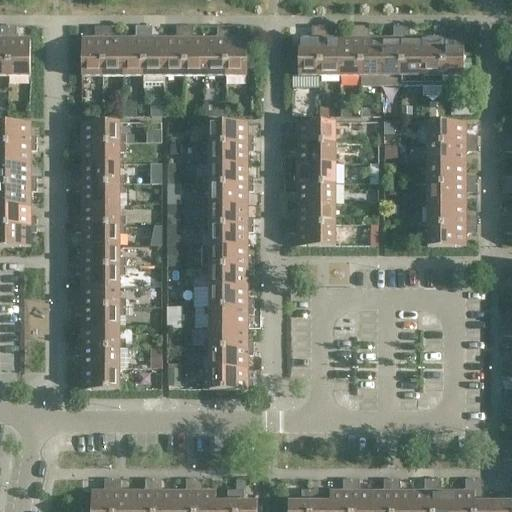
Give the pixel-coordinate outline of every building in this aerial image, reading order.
[(0,78),(9,78),(9,28),(1,28),(1,37),(0,37),(0,78)] [(30,78),(30,40),(20,40),(17,37),(17,28),(9,28),(9,78),(30,78)] [(103,78),(103,28),(95,28),(95,37),(92,40),(82,40),(82,78),(103,78)] [(124,78),(123,40),(114,40),(111,37),(111,28),(103,28),(103,78),(124,78)] [(144,78),(144,28),(136,28),(136,37),(133,40),(123,40),(124,78),(144,78)] [(164,78),(164,40),(155,40),(152,37),(152,28),(144,28),(144,78),(164,78)] [(185,78),(185,28),(177,28),(177,37),(174,40),(164,40),(164,78),(185,78)] [(205,78),(205,40),(196,40),(193,37),(193,28),(185,28),(185,78),(205,78)] [(225,78),(225,28),(217,28),(217,37),(214,40),(205,40),(205,78),(225,78)] [(247,78),(247,40),(236,40),(234,37),(234,28),(225,28),(225,78),(247,78)] [(320,78),(320,28),(312,28),(312,37),(309,40),(298,40),(298,78),(320,78)] [(340,78),(340,40),(331,40),(328,37),(328,28),(320,28),(320,78),(340,78)] [(361,78),(361,28),(352,28),(352,37),(350,40),(340,40),(340,78),(361,78)] [(381,88),(381,40),(372,40),(369,37),(369,28),(361,28),(361,78),(361,88),(381,88)] [(401,88),(401,28),(393,28),(393,37),(390,40),(381,40),(381,88),(401,88)] [(422,88),(422,40),(413,40),(410,37),(410,28),(401,28),(401,88),(422,88)] [(442,78),(442,28),(434,28),(434,37),(431,40),(422,40),(422,88),(442,88),(442,78)] [(464,78),(464,40),(453,40),(450,37),(450,28),(442,28),(442,78),(464,78)] [(31,138),(31,124),(0,124),(0,145),(37,146),(37,138),(31,138)] [(120,137),(120,124),(82,124),(82,138),(76,138),(76,146),(126,146),(126,137),(120,137)] [(247,138),(247,124),(209,124),(209,137),(203,137),(203,146),(253,146),(253,138),(247,138)] [(335,146),(335,124),(297,124),(297,135),(294,138),(285,138),(285,146),(335,146)] [(469,138),(466,135),(466,124),(427,124),(427,146),(477,146),(477,138),(469,138)] [(511,145),(511,136),(511,138),(502,138),(502,146),(511,145)] [(0,166),(31,166),(31,153),(37,153),(37,146),(0,145),(0,166)] [(511,145),(502,146),(502,154),(511,154),(511,155),(511,145)] [(120,166),(120,155),(126,155),(126,146),(76,146),(76,153),(82,153),(82,166),(120,166)] [(247,166),(247,153),(253,153),(253,146),(203,146),(203,155),(209,155),(209,166),(247,166)] [(335,166),(335,146),(285,146),(285,154),(294,154),(297,157),(297,166),(335,166)] [(466,157),(469,154),(477,154),(477,146),(427,146),(427,166),(466,166),(466,157)] [(31,179),(31,166),(0,166),(0,186),(37,187),(37,179),(31,179)] [(120,178),(120,166),(82,166),(82,179),(76,179),(76,187),(126,187),(126,178),(120,178)] [(247,179),(247,166),(209,166),(209,178),(203,178),(203,187),(253,186),(253,179),(247,179)] [(335,187),(335,166),(297,166),(297,176),(294,178),(285,178),(285,187),(335,187)] [(469,178),(466,176),(466,166),(427,166),(427,187),(477,187),(477,178),(469,178)] [(511,177),(511,179),(502,178),(502,187),(511,186),(511,177)] [(0,206),(31,207),(31,194),(37,194),(37,187),(0,186),(0,206)] [(247,207),(247,194),(253,194),(253,186),(203,187),(203,195),(209,195),(209,207),(247,207)] [(511,186),(502,187),(502,195),(511,195),(511,196),(511,186)] [(120,207),(120,195),(126,195),(126,187),(76,187),(76,194),(82,194),(82,207),(120,207)] [(335,207),(335,187),(285,187),(285,195),(294,195),(297,198),(297,207),(335,207)] [(466,198),(469,195),(477,195),(477,187),(427,187),(427,207),(466,207),(466,198)] [(170,203),(168,266),(182,266),(184,203),(170,203)] [(31,220),(31,207),(0,206),(0,227),(37,227),(37,220),(31,220)] [(120,218),(120,207),(82,207),(82,220),(76,220),(76,227),(126,227),(126,218),(120,218)] [(247,220),(247,207),(209,207),(209,218),(203,218),(203,227),(253,227),(253,220),(247,220)] [(335,227),(335,207),(297,207),(297,216),(294,219),(285,219),(285,227),(335,227)] [(469,219),(466,217),(466,207),(427,207),(427,228),(477,228),(477,219),(469,219)] [(511,227),(511,218),(511,219),(502,219),(502,228),(511,227)] [(0,248),(31,249),(31,235),(37,235),(37,227),(0,227),(0,248)] [(120,248),(120,236),(126,236),(126,227),(76,227),(76,235),(82,235),(82,248),(120,248)] [(247,248),(247,235),(253,235),(253,227),(203,227),(203,236),(209,236),(209,248),(247,248)] [(335,249),(335,227),(285,227),(285,236),(294,236),(297,238),(297,249),(335,249)] [(511,227),(502,228),(502,236),(511,236),(511,227)] [(466,238),(469,236),(478,236),(477,228),(427,228),(427,249),(466,249),(466,238)] [(120,260),(120,248),(82,248),(82,261),(76,261),(76,269),(126,269),(126,260),(120,260)] [(247,261),(247,248),(209,248),(209,260),(203,260),(203,269),(253,269),(253,261),(247,261)] [(120,289),(120,278),(126,278),(126,269),(76,269),(76,276),(82,276),(82,289),(120,289)] [(247,289),(247,276),(253,276),(253,269),(203,269),(203,278),(209,278),(209,289),(247,289)] [(511,289),(511,279),(511,281),(502,281),(502,289),(511,289)] [(120,301),(120,289),(82,289),(82,302),(76,302),(76,310),(126,310),(126,301),(120,301)] [(247,302),(247,289),(209,289),(209,301),(203,301),(203,310),(253,310),(253,302),(247,302)] [(511,289),(502,289),(502,297),(511,297),(511,298),(511,289)] [(120,330),(120,318),(126,318),(126,310),(76,310),(76,317),(82,317),(82,330),(120,330)] [(247,330),(247,317),(253,317),(253,310),(203,310),(203,318),(209,318),(209,330),(247,330)] [(511,330),(511,320),(511,322),(502,322),(502,330),(511,330)] [(119,342),(120,330),(82,330),(82,343),(76,343),(76,351),(126,351),(125,342),(119,342)] [(247,343),(247,330),(209,330),(209,341),(203,342),(203,350),(253,350),(253,343),(247,343)] [(511,330),(502,330),(502,338),(511,338),(511,339),(511,330)] [(247,371),(247,358),(253,358),(253,350),(203,350),(203,359),(209,359),(210,371),(247,371)] [(119,371),(120,359),(126,359),(126,351),(76,351),(76,358),(82,358),(82,371),(119,371)] [(511,371),(511,361),(511,363),(502,363),(502,371),(511,371)] [(119,382),(119,371),(82,371),(82,384),(76,384),(76,392),(82,392),(125,392),(125,382),(119,382)] [(247,384),(247,371),(210,371),(209,382),(203,382),(203,392),(247,392),(253,392),(253,384),(247,384)] [(511,371),(502,371),(502,380),(511,380),(511,371)] [(511,412),(511,402),(511,404),(502,404),(502,412),(511,412)] [(511,412),(502,412),(502,420),(511,420),(511,421),(511,412)] [(511,453),(511,443),(511,445),(502,445),(502,453),(511,453)] [(511,453),(502,453),(502,462),(511,461),(511,453)] [(112,511),(113,481),(104,481),(104,490),(102,493),(91,493),(91,511),(112,511)] [(133,511),(133,493),(124,493),(121,490),(121,481),(113,481),(112,511),(133,511)] [(153,511),(153,481),(145,481),(145,490),(142,493),(133,493),(133,511),(153,511)] [(173,511),(174,493),(164,493),(162,490),(162,481),(153,481),(153,511),(173,511)] [(194,511),(194,481),(186,481),(186,490),(183,493),(174,493),(173,511),(194,511)] [(215,511),(215,504),(216,504),(216,493),(205,493),(202,490),(202,481),(194,481),(194,511),(215,511)] [(351,511),(351,481),(343,481),(343,490),(340,493),(330,493),(330,504),(330,511),(351,511)] [(371,511),(372,493),(362,493),(359,490),(359,481),(351,481),(351,511),(371,511)] [(391,511),(392,481),(384,481),(384,490),(381,493),(372,493),(371,511),(391,511)] [(412,511),(412,493),(403,493),(400,490),(400,481),(392,481),(391,511),(412,511)] [(432,511),(433,481),(425,481),(425,490),(422,493),(412,493),(412,511),(432,511)] [(453,511),(453,493),(444,493),(441,490),(441,482),(433,481),(432,511),(453,511)] [(473,511),(474,482),(465,482),(465,490),(463,493),(453,493),(453,511),(473,511)] [(494,511),(494,504),(485,504),(482,501),(482,482),(474,482),(473,511),(494,511)] [(235,511),(236,492),(228,492),(228,501),(225,504),(216,504),(215,504),(215,511),(235,511)] [(257,511),(257,504),(247,504),(244,501),(244,492),(236,492),(235,511),(257,511)] [(309,511),(310,492),(302,492),(302,501),(299,504),(288,504),(288,511),(309,511)] [(330,511),(330,504),(321,504),(318,501),(318,492),(310,492),(309,511),(330,511)] [(511,511),(511,503),(494,504),(494,511),(511,511)]
